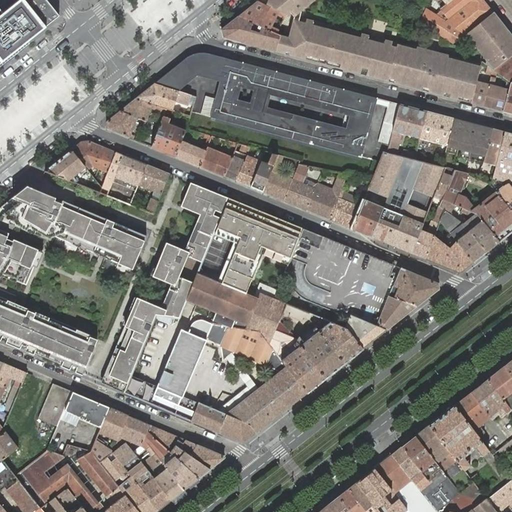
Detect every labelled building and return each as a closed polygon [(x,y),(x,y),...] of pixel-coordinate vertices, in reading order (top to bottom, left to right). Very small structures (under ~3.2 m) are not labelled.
[(0,63),(58,17),(44,0),(19,0),(2,14),(0,11),(0,63)] [(285,14),(258,0),(239,15),(276,33),(278,29),(272,26),(277,15),(283,18),(285,14)] [(257,0),(258,0),(285,14),(289,11),(292,17),(313,0),(257,0)] [(426,9),(421,5),(418,21),(419,22),(453,44),(465,34),(468,32),(493,12),(483,0),(442,0),(446,4),(441,8),(450,19),(446,22),(426,9)] [(511,41),(511,36),(493,12),(468,32),(477,43),(474,46),(479,52),(482,50),(486,55),(485,64),(511,41)] [(276,33),(239,15),(221,30),(223,37),(274,50),(279,34),(276,33)] [(292,17),(287,38),(279,34),(274,50),(406,85),(413,48),(292,17)] [(468,32),(465,34),(474,46),(477,43),(468,32)] [(511,54),(511,41),(485,64),(489,66),(492,69),(493,70),(511,54)] [(480,65),(413,48),(406,85),(470,102),(476,81),(480,65)] [(387,152),(400,104),(207,53),(195,50),(154,83),(195,96),(192,110),(378,163),(383,151),(387,152)] [(511,54),(493,70),(497,72),(508,80),(511,82),(511,80),(511,54)] [(486,93),(483,106),(503,111),(506,98),(511,82),(508,80),(506,85),(505,89),(493,86),(494,82),(495,77),(491,76),(490,79),(488,85),(486,93)] [(511,80),(511,82),(506,98),(503,111),(511,113),(511,80)] [(476,81),(470,102),(483,106),(486,93),(488,85),(476,81)] [(195,96),(154,83),(135,98),(166,108),(172,110),(175,101),(188,105),(185,114),(190,116),(192,110),(195,96)] [(166,108),(135,98),(120,110),(137,117),(152,123),(153,119),(147,116),(149,113),(152,115),(153,112),(163,116),(166,108)] [(400,104),(387,152),(395,154),(401,133),(419,138),(426,111),(400,104)] [(137,117),(120,110),(106,122),(107,128),(133,139),(134,136),(130,134),(128,133),(133,120),(136,121),(137,117)] [(454,119),(426,111),(419,138),(447,145),(454,119)] [(492,128),(454,119),(447,145),(477,153),(485,155),(492,128)] [(136,121),(133,120),(128,133),(130,134),(136,121)] [(181,140),(185,131),(161,121),(151,146),(175,156),(181,140)] [(485,155),(484,159),(489,161),(491,165),(496,166),(504,132),(492,128),(485,155)] [(496,166),(492,178),(507,182),(508,182),(511,178),(511,133),(504,132),(496,166)] [(199,166),(206,150),(181,140),(175,156),(199,166)] [(105,179),(116,152),(96,144),(88,141),(81,142),(71,150),(88,170),(93,176),(95,173),(90,167),(93,166),(96,167),(102,169),(99,176),(105,179)] [(224,176),(232,156),(211,148),(212,143),(209,142),(207,146),(206,150),(199,166),(224,176)] [(247,153),(249,147),(237,143),(232,155),(232,156),(224,176),(236,181),(244,160),(246,157),(247,153)] [(262,158),(264,151),(249,147),(247,153),(262,158)] [(71,150),(45,171),(93,189),(96,186),(99,189),(97,191),(100,192),(102,187),(93,176),(88,170),(71,150)] [(404,150),(402,156),(415,160),(415,158),(416,155),(416,154),(404,150)] [(270,171),(277,155),(264,151),(262,158),(260,162),(250,187),(262,191),(270,171)] [(395,154),(387,152),(383,151),(378,163),(368,188),(372,190),(387,196),(382,206),(371,235),(391,244),(402,214),(413,188),(433,196),(435,192),(443,172),(445,167),(415,160),(402,156),(395,154)] [(113,181),(123,155),(116,152),(105,179),(113,181)] [(107,195),(130,204),(136,191),(139,184),(147,165),(123,155),(113,181),(109,189),(107,195)] [(292,179),(294,176),(288,174),(287,177),(276,173),(283,156),(277,155),(270,171),(262,191),(283,200),(292,179)] [(236,181),(250,187),(260,162),(246,157),(244,160),(236,181)] [(307,186),(302,183),(299,182),(302,176),(305,177),(309,166),(298,164),(294,176),(292,179),(283,200),(306,210),(315,189),(317,185),(309,182),(307,186)] [(130,204),(153,213),(158,200),(161,193),(169,174),(147,165),(139,184),(159,192),(156,199),(136,191),(130,204)] [(467,173),(454,170),(452,175),(443,196),(442,199),(454,204),(455,204),(468,210),(471,211),(476,213),(481,219),(499,241),(511,230),(511,212),(496,191),(479,204),(474,208),(471,204),(468,201),(465,197),(459,194),(467,173)] [(452,175),(443,172),(435,192),(443,196),(452,175)] [(340,173),(333,191),(339,193),(343,185),(347,175),(340,173)] [(489,182),(496,191),(511,212),(511,187),(508,182),(507,182),(492,178),(492,179),(489,182)] [(102,186),(109,189),(113,181),(105,179),(102,186)] [(213,234),(228,198),(192,183),(182,206),(200,215),(185,250),(167,242),(153,276),(171,284),(162,307),(138,297),(102,383),(124,392),(157,314),(179,317),(186,300),(198,272),(213,234)] [(146,235),(27,185),(0,206),(0,339),(83,375),(98,339),(91,336),(91,335),(0,297),(0,274),(32,288),(46,253),(22,243),(28,228),(56,239),(57,237),(132,268),(146,235)] [(320,186),(317,185),(315,189),(306,210),(329,219),(338,198),(318,190),(320,186)] [(100,192),(107,195),(109,189),(102,186),(102,187),(100,192)] [(338,198),(339,194),(336,193),(320,186),(318,190),(338,198)] [(387,196),(372,190),(371,194),(368,200),(382,206),(387,196)] [(371,194),(366,193),(364,198),(361,207),(352,228),(371,235),(382,206),(368,200),(371,194)] [(302,228),(228,198),(213,234),(236,243),(220,282),(246,293),(252,278),(248,277),(258,252),(287,264),(302,228)] [(338,198),(329,219),(352,228),(361,207),(338,198)] [(454,204),(442,199),(442,200),(439,206),(444,209),(449,213),(454,204)] [(468,210),(455,204),(453,208),(467,213),(470,217),(464,222),(462,223),(468,230),(485,251),(499,241),(481,219),(476,213),(471,211),(468,210)] [(420,229),(411,252),(425,258),(434,234),(436,232),(438,224),(440,220),(444,209),(439,206),(432,221),(431,221),(427,231),(420,229)] [(449,213),(444,209),(440,220),(450,233),(455,239),(473,261),(485,251),(468,230),(462,223),(460,221),(449,213)] [(434,234),(425,258),(459,272),(473,261),(455,239),(450,233),(440,220),(438,224),(436,232),(434,234)] [(384,261),(302,228),(287,264),(287,271),(289,278),(294,290),(297,293),(299,296),(304,298),(348,318),(350,314),(360,318),(386,329),(391,325),(416,305),(395,297),(399,289),(392,287),(396,279),(400,267),(384,261)] [(395,297),(416,305),(428,296),(438,288),(438,283),(400,267),(396,279),(392,287),(399,289),(395,297)] [(220,282),(198,272),(186,300),(216,312),(213,321),(222,324),(245,328),(257,297),(246,293),(220,282)] [(259,292),(257,297),(278,306),(284,308),(292,311),(304,316),(305,317),(307,312),(273,298),(259,292)] [(278,306),(257,297),(245,328),(259,330),(268,342),(275,329),(278,320),(275,319),(274,316),(278,306)] [(278,320),(279,320),(284,308),(278,306),(274,316),(275,319),(278,320)] [(304,316),(292,311),(290,317),(301,321),(304,316)] [(344,327),(311,314),(309,319),(313,324),(315,319),(326,324),(318,330),(344,363),(362,348),(347,329),(344,327)] [(347,329),(362,348),(373,340),(358,320),(360,318),(350,314),(348,318),(344,327),(347,329)] [(358,320),(373,340),(386,329),(360,318),(358,320)] [(222,324),(212,323),(212,324),(205,339),(221,346),(224,361),(236,352),(279,371),(286,366),(281,359),(268,342),(259,330),(245,328),(222,324)] [(299,345),(325,377),(344,363),(318,330),(315,327),(312,329),(315,332),(304,341),(301,338),(299,335),(297,339),(296,341),(299,345)] [(205,339),(179,329),(150,404),(175,414),(205,339)] [(275,329),(268,342),(281,359),(299,345),(296,341),(297,339),(275,329)] [(312,329),(301,338),(304,341),(315,332),(312,329)] [(281,359),(286,366),(307,392),(325,377),(299,345),(281,359)] [(26,372),(3,362),(0,369),(0,396),(4,386),(3,385),(7,376),(22,383),(26,372)] [(286,366),(279,371),(249,395),(237,404),(225,413),(226,414),(249,423),(256,432),(273,419),(287,409),(307,392),(286,366)] [(511,376),(504,366),(487,379),(506,403),(511,410),(511,376)] [(471,392),(489,416),(497,411),(502,407),(507,413),(511,410),(506,403),(487,379),(471,392)] [(61,418),(72,392),(52,383),(38,418),(57,427),(61,418)] [(72,392),(61,418),(74,423),(77,416),(80,417),(79,418),(101,427),(109,407),(72,392)] [(489,416),(471,392),(454,405),(473,430),(489,416)] [(199,402),(191,421),(218,432),(226,414),(225,413),(199,402)] [(454,405),(429,425),(457,461),(464,470),(467,467),(461,459),(464,457),(475,448),(479,445),(485,454),(489,451),(473,430),(454,405)] [(101,427),(98,432),(117,440),(127,415),(109,407),(101,427)] [(502,407),(497,411),(501,417),(507,413),(502,407)] [(226,414),(218,432),(243,442),(256,432),(249,423),(226,414)] [(114,446),(112,452),(113,452),(126,442),(128,445),(128,440),(138,444),(141,445),(142,443),(144,439),(147,432),(149,425),(127,415),(117,440),(116,443),(114,446)] [(429,425),(415,436),(443,471),(457,461),(429,425)] [(153,437),(166,448),(172,442),(174,443),(177,439),(184,444),(186,440),(184,439),(176,436),(153,426),(150,433),(150,434),(153,437)] [(6,431),(0,435),(0,458),(1,460),(2,459),(18,447),(6,431)] [(415,436),(392,454),(420,489),(443,471),(415,436)] [(158,456),(184,489),(199,477),(166,448),(153,437),(148,441),(144,439),(142,443),(145,444),(144,447),(146,449),(150,446),(153,450),(158,456)] [(174,443),(210,468),(224,457),(223,456),(196,444),(186,440),(184,444),(177,439),(174,443)] [(95,441),(91,451),(99,462),(106,457),(112,452),(95,441)] [(117,458),(158,509),(171,499),(145,466),(140,461),(137,456),(136,455),(131,449),(128,445),(126,442),(113,452),(117,458)] [(166,448),(199,477),(210,468),(174,443),(172,442),(166,448)] [(70,464),(75,459),(91,451),(67,444),(63,455),(70,464)] [(138,444),(131,449),(136,455),(137,456),(146,449),(144,447),(141,445),(138,444)] [(481,457),(485,454),(479,445),(475,448),(481,457)] [(146,449),(137,456),(140,461),(153,450),(150,446),(146,449)] [(47,451),(15,475),(19,480),(41,507),(49,500),(55,496),(67,487),(87,511),(100,501),(100,500),(70,464),(63,455),(48,449),(47,451)] [(75,459),(106,496),(118,486),(118,485),(113,479),(99,462),(91,451),(75,459)] [(437,511),(420,489),(392,454),(374,468),(406,509),(408,511),(406,511),(437,511)] [(145,466),(171,499),(184,489),(158,456),(145,466)] [(118,486),(139,511),(154,511),(158,509),(117,458),(111,463),(106,457),(99,462),(113,479),(120,474),(124,480),(118,485),(118,486)] [(461,459),(467,467),(470,465),(464,457),(461,459)] [(2,459),(1,460),(0,461),(0,480),(7,489),(19,480),(15,475),(2,459)] [(70,464),(100,500),(106,496),(75,459),(70,464)] [(374,468),(356,482),(379,511),(402,511),(406,509),(374,468)] [(445,505),(460,494),(443,471),(420,489),(437,511),(445,505)] [(511,481),(511,479),(486,499),(496,511),(498,511),(508,504),(511,508),(511,481)] [(33,511),(41,507),(19,480),(7,489),(24,511),(33,511)] [(379,511),(356,482),(348,488),(366,511),(379,511)] [(450,511),(449,511),(496,511),(486,499),(474,482),(460,494),(445,505),(450,511)] [(106,509),(108,511),(139,511),(118,486),(106,496),(112,504),(106,509)] [(71,511),(87,511),(67,487),(55,496),(63,506),(71,499),(78,507),(71,511)] [(366,511),(348,488),(339,496),(350,511),(366,511)] [(45,511),(67,511),(68,511),(65,509),(63,506),(55,496),(49,500),(58,511),(56,511),(52,511),(51,511),(49,511),(48,510),(45,511)] [(350,511),(339,496),(328,504),(334,511),(350,511)] [(87,511),(108,511),(106,509),(100,501),(87,511)]
